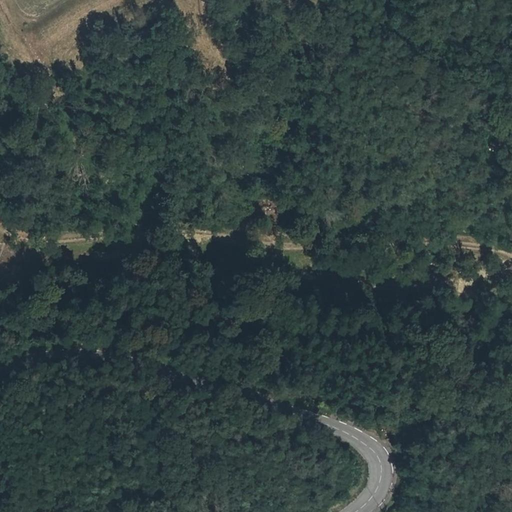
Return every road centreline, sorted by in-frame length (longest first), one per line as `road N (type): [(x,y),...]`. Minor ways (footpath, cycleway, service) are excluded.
road 1 (unclassified): [(356,511),(381,472),(371,448),(345,432),(105,358),(30,362),(0,373)]
road 2 (track): [(142,0),(89,25),(50,73),(10,59),(0,35)]
